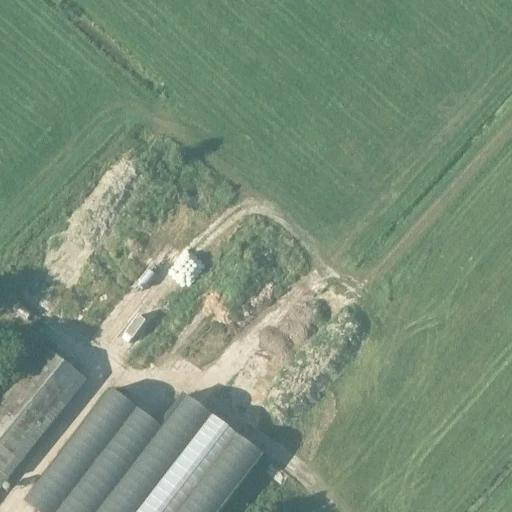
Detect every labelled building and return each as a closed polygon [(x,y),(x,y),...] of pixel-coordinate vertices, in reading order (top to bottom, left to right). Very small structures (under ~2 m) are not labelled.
[(123,200),(137,182),(128,174),(114,193),(123,200)] [(77,313),(111,266),(136,284),(195,204),(178,192),(144,238),(122,222),(76,283),(67,276),(56,291),(65,298),(72,287),(80,293),(69,307),(77,313)] [(234,322),(281,274),(247,242),(161,330),(189,358),(229,318),(234,322)] [(146,305),(150,308),(195,252),(183,243),(146,289),(153,295),(146,305)] [(210,352),(219,362),(272,315),(262,304),(210,352)] [(40,346),(0,397),(0,487),(85,381),(40,346)] [(155,382),(173,364),(160,350),(141,368),(155,382)] [(158,428),(110,391),(24,504),(34,511),(219,511),(262,457),(182,396),(158,428)]
